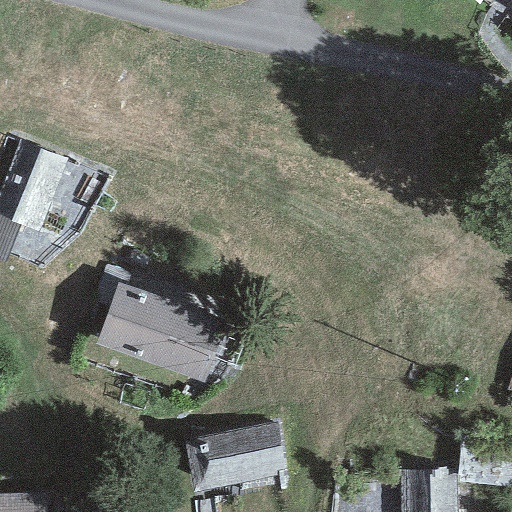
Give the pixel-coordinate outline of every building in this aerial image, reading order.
[(65,161),(18,143),(0,188),(0,217),(19,225),(37,232),(65,161)] [(0,261),(4,263),(19,225),(0,217),(0,261)] [(94,330),(202,368),(224,307),(116,269),(94,330)] [(279,419),(185,431),(191,482),(238,476),(239,489),(277,485),(275,470),(285,468),(279,419)] [(511,429),(461,425),(457,464),(456,474),(469,475),(511,479),(511,429)] [(399,511),(471,511),(469,475),(456,474),(457,464),(398,466),(399,511)] [(47,511),(46,485),(0,487),(0,511),(47,511)]
